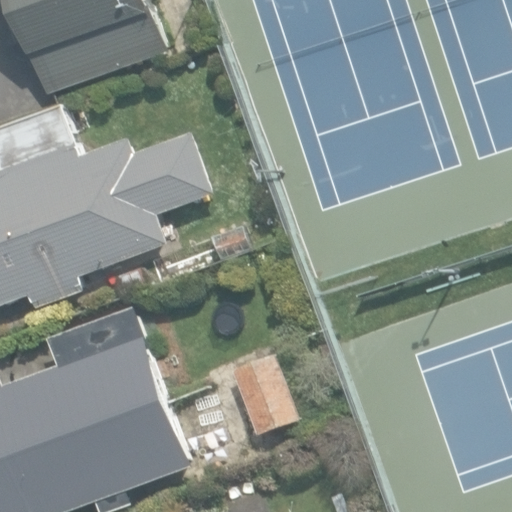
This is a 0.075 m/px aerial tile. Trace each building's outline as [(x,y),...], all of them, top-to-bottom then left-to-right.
[(35,25),(58,89),(173,47),(155,0),(12,0),(24,29),(35,25)] [(0,307),(34,294),(39,306),(89,287),(85,277),(173,243),(163,215),(221,193),(198,131),(142,153),(137,138),(87,156),(67,103),(0,128),(0,159),(10,185),(0,188),(0,307)] [(224,260),(254,249),(246,225),(216,236),(224,260)] [(126,295),(154,285),(147,268),(120,277),(126,295)] [(0,511),(69,511),(199,465),(142,306),(55,337),(65,364),(12,384),(9,375),(0,377),(0,511)] [(239,370),(263,434),(305,419),(281,354),(239,370)] [(103,504),(105,511),(118,511),(138,505),(133,493),(103,504)]
